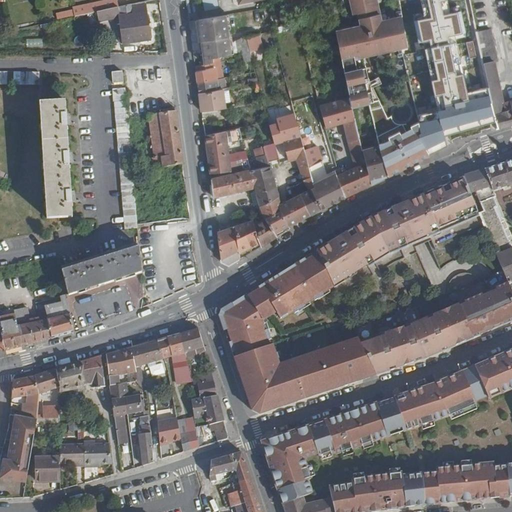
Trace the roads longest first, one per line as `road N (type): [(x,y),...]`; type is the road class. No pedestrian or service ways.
road 1 (tertiary): [(218,294),(170,0)]
road 2 (residential): [(247,431),(511,337)]
road 3 (secondary): [(456,163),(322,227),(218,294)]
road 4 (residential): [(31,511),(251,442)]
road 5 (secondary): [(201,301),(143,327),(5,367)]
road 6 (tertiary): [(247,431),(201,301)]
